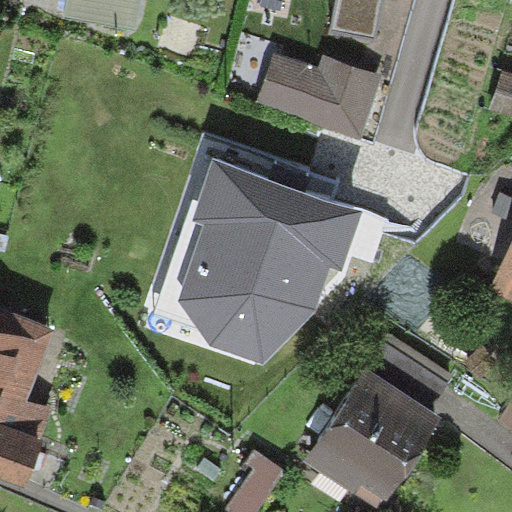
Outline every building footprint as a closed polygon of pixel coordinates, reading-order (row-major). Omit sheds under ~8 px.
[(65,0),(64,7),(136,20),(139,0),(65,0)] [(335,0),(331,20),(374,28),(379,0),(335,0)] [(274,44),(256,96),(360,130),(382,64),(324,45),(319,59),(274,44)] [(338,177),(213,136),(191,200),(204,203),(178,277),(207,325),(263,342),(316,289),(329,247),(343,252),(364,185),(338,177)] [(511,222),(488,281),(511,290),(511,222)] [(0,460),(25,470),(54,398),(27,387),(55,311),(0,290),(0,460)] [(387,326),(369,354),(435,396),(452,368),(387,326)] [(369,354),(366,351),(303,448),(356,482),(364,471),(375,479),(386,485),(442,401),(435,396),(369,354)] [(239,511),(250,511),(286,462),(256,441),(244,457),(252,463),(225,502),(239,511)] [(364,471),(356,482),(379,496),(386,485),(375,479),(364,471)]
